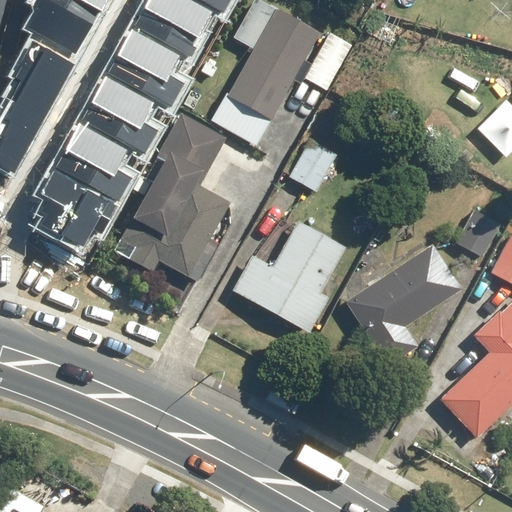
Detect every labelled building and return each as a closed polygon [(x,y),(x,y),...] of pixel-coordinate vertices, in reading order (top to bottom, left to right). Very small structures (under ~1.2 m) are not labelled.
[(39,11),(32,23),(75,48),(101,0),(32,0),(29,5),(39,11)] [(191,0),(146,0),(133,24),(193,59),(212,26),(199,19),(206,8),(191,0)] [(200,0),(221,12),(228,0),(200,0)] [(232,93),(272,116),(318,35),(277,13),(232,93)] [(131,25),(105,69),(175,109),(194,76),(173,64),(179,53),(131,25)] [(331,91),(355,47),(330,33),(306,78),(331,91)] [(0,131),(5,134),(0,143),(0,169),(12,176),(73,63),(32,41),(13,76),(19,80),(0,115),(0,131)] [(104,75),(79,119),(148,159),(167,126),(146,114),(152,103),(104,75)] [(449,141),(452,141),(453,141),(454,141),(457,141),(460,140),(462,139),(464,137),(466,135),(467,133),(468,130),(469,127),(469,125),(468,122),(467,120),(466,117),(464,115),(462,113),(460,112),(457,111),(455,110),(452,110),(449,111),(447,112),(444,113),(442,115),(441,117),(439,119),(438,122),(438,124),(438,127),(438,130),(439,132),(440,135),(442,137),(444,138),(446,140),(449,141)] [(234,206),(201,187),(226,140),(183,116),(156,166),(163,170),(122,240),(191,280),(234,206)] [(80,123),(28,218),(85,249),(104,213),(114,218),(138,175),(121,166),(130,150),(80,123)] [(290,175),(316,189),(335,155),(309,141),(290,175)] [(458,244),(485,257),(500,226),(473,214),(458,244)] [(233,292),(261,304),(260,306),(309,329),(348,249),(298,226),(278,269),(248,256),(233,292)] [(492,271),(511,281),(511,234),(492,271)] [(433,247),(346,301),(372,342),(386,366),(419,346),(406,324),(460,290),(433,247)] [(440,398),(476,437),(511,403),(511,304),(485,327),(498,343),(440,398)]
